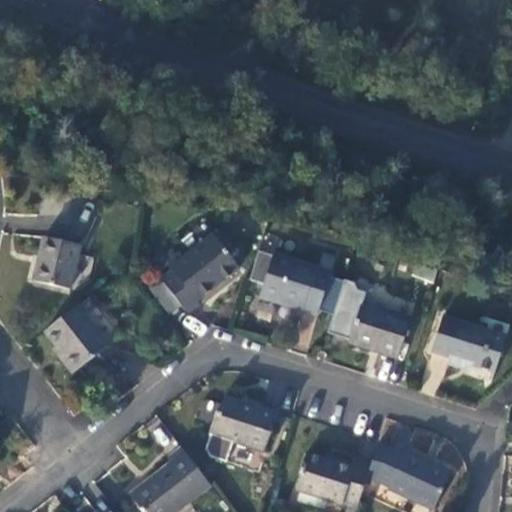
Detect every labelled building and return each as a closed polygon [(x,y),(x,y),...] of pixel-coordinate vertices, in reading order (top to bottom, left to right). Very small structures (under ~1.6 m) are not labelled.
[(236,267),(211,236),(167,271),(169,274),(160,281),(180,308),(185,316),(198,306),(194,301),(236,267)] [(71,244),(40,237),(30,281),(67,289),(76,249),(70,248),(71,244)] [(315,316),(329,273),(273,255),(259,298),(315,316)] [(363,303),(366,293),(357,290),(354,283),(344,280),(327,333),(349,340),(349,343),(398,359),(411,318),(363,303)] [(160,281),(148,291),(168,316),(180,308),(160,281)] [(107,347),(76,306),(41,333),(52,349),(50,351),(70,375),(107,347)] [(493,371),(504,338),(442,318),(431,351),(448,357),(446,363),(464,369),(466,362),(493,371)] [(263,451),(276,416),(259,411),(261,405),(242,398),(241,402),(222,396),(217,410),(215,409),(207,430),(209,430),(231,439),(263,451)] [(231,439),(209,430),(204,445),(210,454),(224,459),(231,439)] [(381,446),(371,466),(367,477),(390,488),(389,491),(433,510),(449,474),(407,455),(406,457),(381,446)] [(177,511),(209,486),(179,447),(169,456),(172,461),(130,494),(143,511),(177,511)] [(367,477),(371,466),(355,461),(354,465),(305,452),(294,491),(339,507),(340,505),(356,509),(367,477)]
